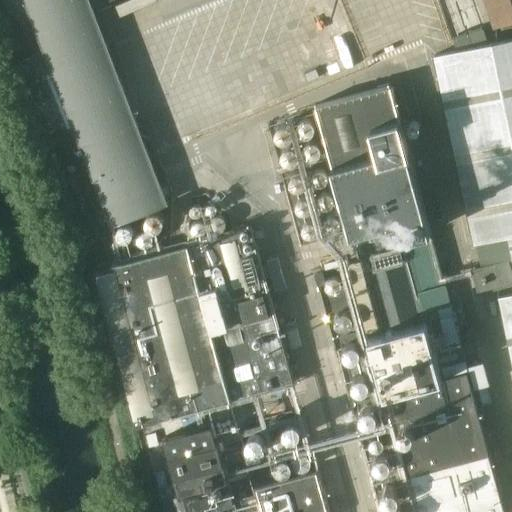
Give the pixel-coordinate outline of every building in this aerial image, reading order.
[(26,0),(52,68),(112,224),(167,203),(90,0),(26,0)] [(511,0),(483,0),(493,28),(511,21),(511,0)] [(511,39),(435,55),(473,243),(508,236),(511,257),(511,292),(500,295),(511,353),(511,39)] [(391,84),(316,105),(356,260),(350,261),(415,511),(505,511),(494,471),(467,370),(441,376),(424,311),(450,305),(391,84)] [(136,424),(177,413),(265,389),(294,382),(251,226),(223,233),(92,269),(136,424)] [(511,283),(511,271),(508,259),(473,269),(479,292),(511,283)] [(265,263),(272,286),(283,283),(276,260),(265,263)] [(235,511),(212,423),(163,436),(183,511),(235,511)] [(318,469),(255,486),(261,511),(329,511),(320,477),(318,469)]
